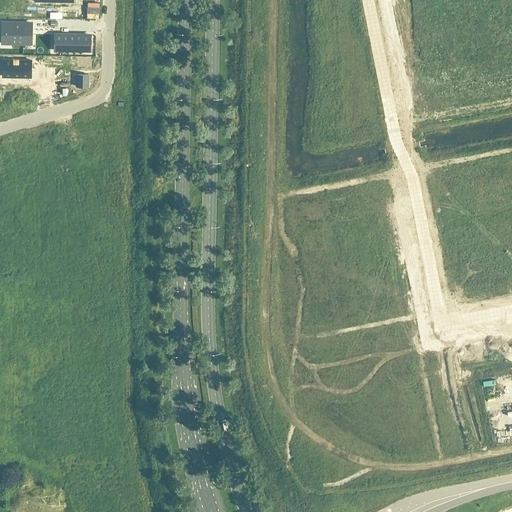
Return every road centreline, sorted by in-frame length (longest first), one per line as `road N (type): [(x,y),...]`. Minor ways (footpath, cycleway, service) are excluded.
road 1 (primary): [(246,511),(218,415),(209,337),(212,0)]
road 2 (primary): [(184,0),(181,363),(211,511)]
road 3 (residential): [(379,0),(435,329),(511,313)]
road 4 (unclassified): [(0,129),(95,101),(106,89),(108,0)]
